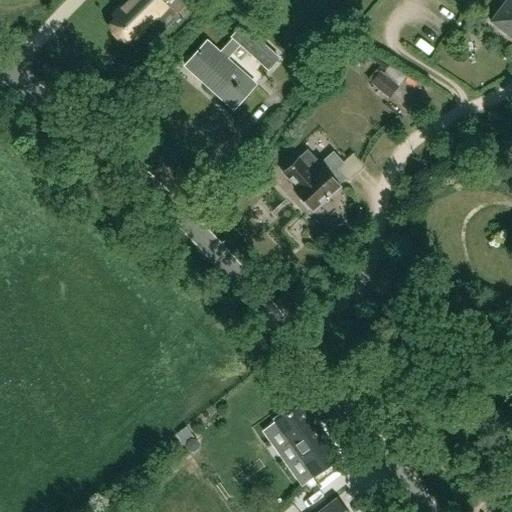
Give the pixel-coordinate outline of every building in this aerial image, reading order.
[(115,20),(110,26),(111,33),(119,40),(126,41),(131,36),(134,39),(143,29),(154,40),(178,15),(164,1),(165,0),(129,0),(112,17),(115,20)] [(511,37),(511,0),(507,0),(491,21),(511,37)] [(233,111),(254,86),(227,62),(240,47),(269,72),(279,60),(241,26),(231,38),(232,39),(219,54),(206,43),(184,67),(233,111)] [(380,71),(370,83),(389,99),(399,87),(380,71)] [(337,187),(344,181),(335,172),(342,166),(333,155),(322,165),(309,151),(283,174),(297,190),(295,192),(303,201),(300,204),(308,212),(311,209),(313,212),(339,189),(337,187)] [(339,457),(301,404),(274,423),(313,476),(339,457)] [(352,487),(336,500),(335,499),(318,511),(363,511),(369,508),(352,487)]
